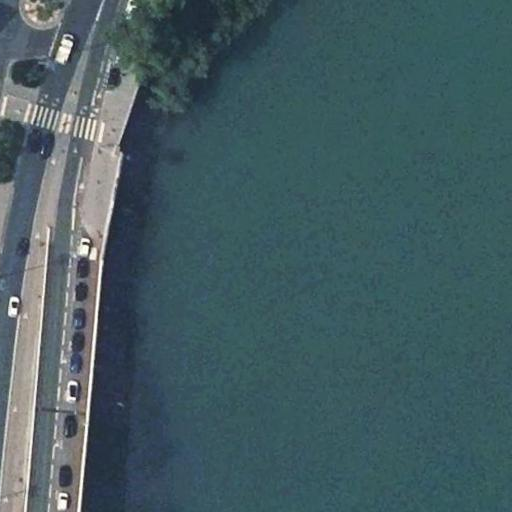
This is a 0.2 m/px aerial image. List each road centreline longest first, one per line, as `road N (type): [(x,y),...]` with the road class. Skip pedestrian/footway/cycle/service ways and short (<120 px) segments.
road 1 (primary): [(35,511),(67,193),(111,0)]
road 2 (primary): [(0,357),(20,215),(71,38)]
